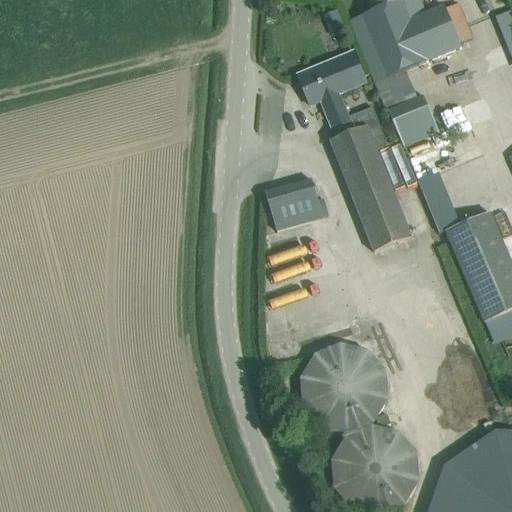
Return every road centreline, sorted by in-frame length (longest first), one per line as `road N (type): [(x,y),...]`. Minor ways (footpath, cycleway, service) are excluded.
road 1 (unclassified): [(279,511),(239,416),(227,314),(245,0)]
road 2 (unknown): [(237,139),(299,144),(321,158),(338,188),(352,243),(423,363),(435,429),(424,511)]
